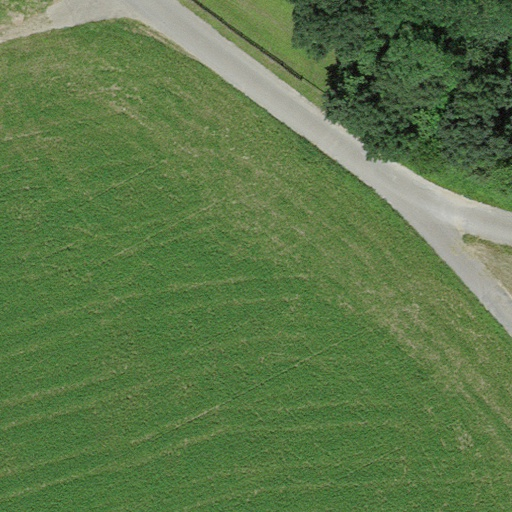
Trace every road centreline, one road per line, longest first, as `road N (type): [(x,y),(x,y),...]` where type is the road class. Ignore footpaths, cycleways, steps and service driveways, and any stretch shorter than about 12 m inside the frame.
road 1 (track): [(147,0),(412,195)]
road 2 (track): [(412,195),(511,317)]
